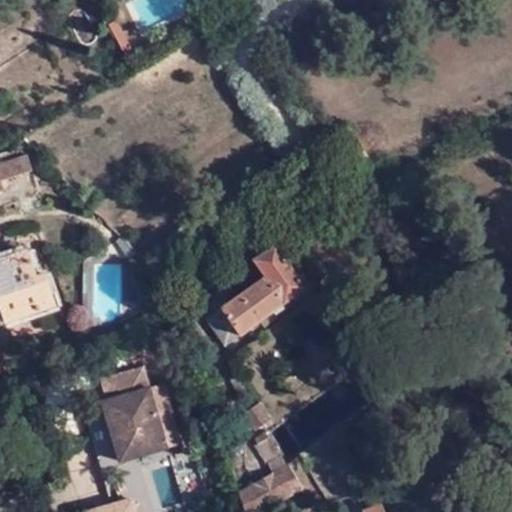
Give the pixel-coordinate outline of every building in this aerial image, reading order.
[(345,175),(369,160),(359,144),(334,159),(345,175)] [(31,170),(23,146),(0,153),(0,190),(5,188),(3,180),(31,170)] [(270,314),(309,287),(276,242),(253,259),(265,276),(204,318),(224,346),(257,322),(262,328),(274,320),(270,314)] [(36,273),(28,248),(0,256),(0,301),(6,320),(55,304),(45,271),(36,273)] [(177,444),(160,384),(149,387),(144,370),(104,382),(109,398),(103,400),(120,460),(177,444)] [(271,419),(258,402),(243,411),(256,429),(271,419)] [(241,487),(246,499),(250,511),(253,511),(302,486),(286,462),(285,463),(267,435),(254,444),(271,471),(241,487)] [(238,489),(245,511),(250,511),(246,499),(241,487),(238,489)] [(134,511),(131,500),(90,511),(134,511)]
